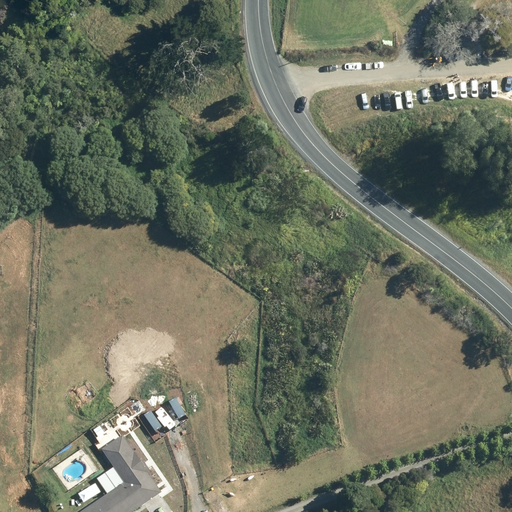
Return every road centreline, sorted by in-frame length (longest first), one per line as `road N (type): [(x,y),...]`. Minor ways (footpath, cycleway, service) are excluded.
road 1 (tertiary): [(259,0),(268,76),(288,120),(511,305)]
road 2 (track): [(268,76),(511,60)]
